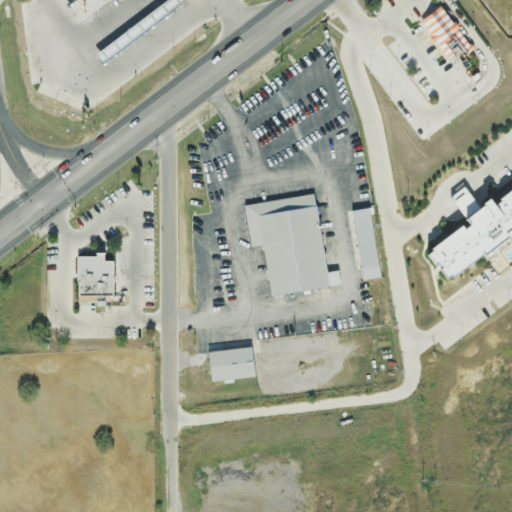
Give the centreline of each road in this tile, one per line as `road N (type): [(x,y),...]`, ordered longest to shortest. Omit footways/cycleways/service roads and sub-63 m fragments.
road 1 (residential): [(170,108),(171,511)]
road 2 (primary): [(312,0),(0,236)]
road 3 (primary): [(120,146),(62,157),(30,147),(0,117)]
